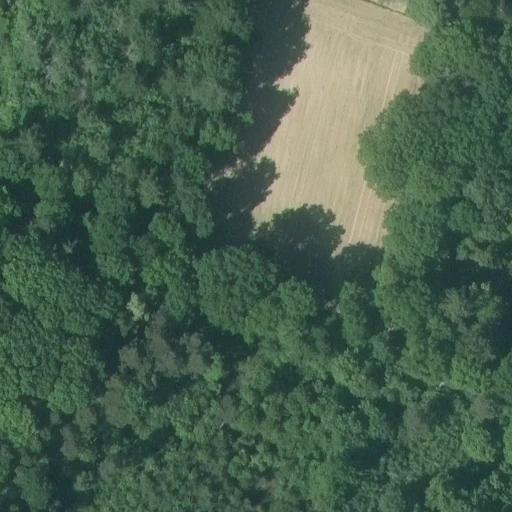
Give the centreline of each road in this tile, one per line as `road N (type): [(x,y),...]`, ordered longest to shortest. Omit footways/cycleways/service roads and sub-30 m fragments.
road 1 (track): [(0,187),(511,368)]
road 2 (unknown): [(321,511),(394,449),(461,352)]
road 3 (track): [(511,51),(377,0)]
